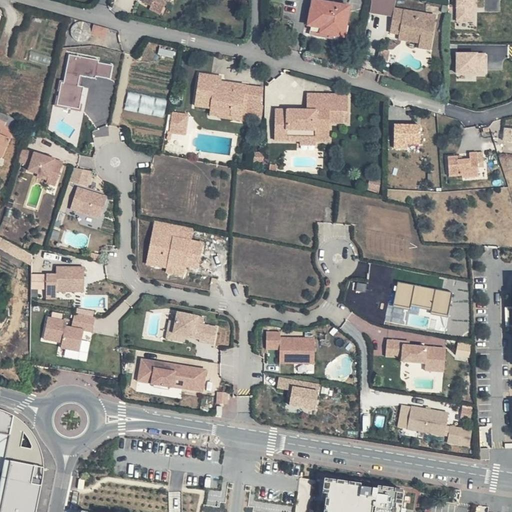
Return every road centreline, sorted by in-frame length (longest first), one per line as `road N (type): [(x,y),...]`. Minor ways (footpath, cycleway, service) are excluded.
road 1 (unclassified): [(511,478),(245,433)]
road 2 (residential): [(263,60),(477,115),(511,112)]
road 3 (residential): [(116,162),(126,188),(127,279),(148,291),(243,310)]
road 4 (residential): [(100,17),(263,60)]
road 5 (residential): [(243,310),(304,324),(330,309),(336,258)]
road 6 (residential): [(245,433),(243,310)]
